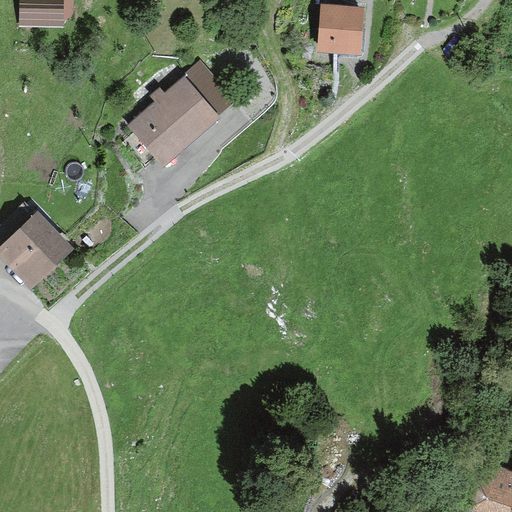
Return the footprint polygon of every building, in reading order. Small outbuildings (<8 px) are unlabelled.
[(18,0),(18,25),(64,26),(64,19),(74,19),(74,0),(18,0)] [(364,7),(322,3),(317,50),(360,54),(364,7)] [(220,114),(184,74),(165,91),(160,85),(150,94),(156,100),(130,124),(164,162),(220,114)] [(73,247),(36,208),(34,210),(24,200),(0,222),(0,253),(32,286),(73,247)] [(511,511),(511,468),(479,459),(466,503),(500,511),(511,511)]
